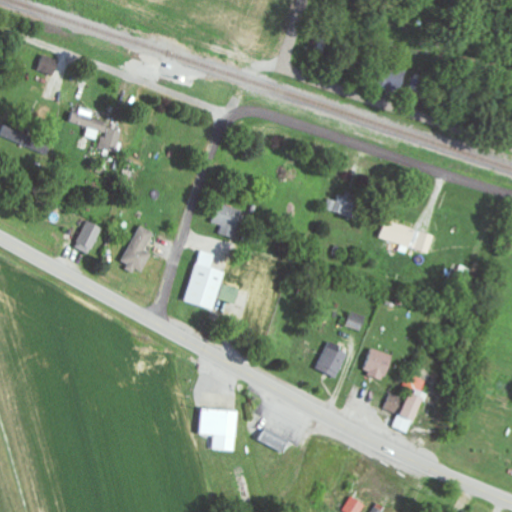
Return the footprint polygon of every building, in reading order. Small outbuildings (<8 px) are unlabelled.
[(39,71),(55,77),(61,63),(45,56),(39,71)] [(101,149),(117,153),(122,132),(108,129),(109,124),(93,120),(94,115),(75,110),(71,124),(89,128),(87,138),(98,140),(100,133),(104,134),(101,149)] [(29,148),(33,138),(5,127),(1,137),(29,148)] [(331,199),(327,209),(352,218),(357,204),(341,198),(339,203),(331,199)] [(245,212),(221,203),(213,224),(237,233),(245,212)] [(91,255),(103,227),(87,221),(76,249),(91,255)] [(380,241),(409,249),(410,248),(430,254),(436,235),(386,221),(380,241)] [(155,232),(140,225),(124,266),(144,274),(152,254),(147,251),(155,232)] [(186,301),(214,310),(226,271),(213,267),(216,255),(202,250),(186,301)] [(220,299),(236,305),(242,290),(225,284),(220,299)] [(347,326),(362,331),(367,317),(352,312),(347,326)] [(318,369),(338,378),(350,352),(330,343),(318,369)] [(394,355),(372,350),(366,374),(387,380),(394,355)] [(386,409),(400,415),(394,427),(410,433),(425,398),(411,392),(405,406),(394,401),(395,397),(392,395),(386,409)] [(239,411),(203,410),(202,436),(215,436),(214,450),(237,451),(239,411)] [(286,452),(291,440),(265,429),(260,442),(286,452)] [(344,511),(362,511),(367,505),(352,497),(344,511)]
